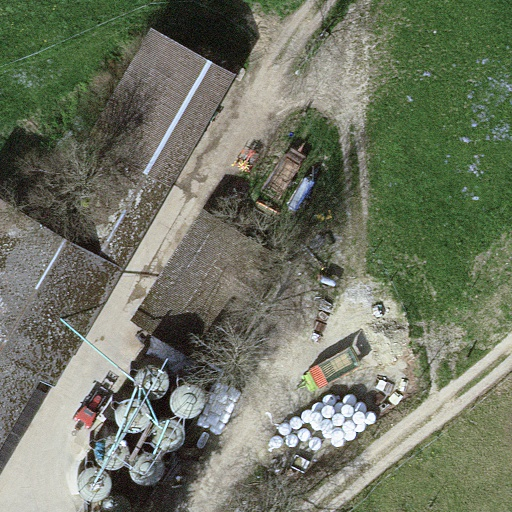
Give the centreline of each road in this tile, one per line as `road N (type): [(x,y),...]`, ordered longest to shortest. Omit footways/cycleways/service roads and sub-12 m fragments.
road 1 (track): [(334,0),(189,184),(70,410),(36,499),(42,511)]
road 2 (track): [(259,96),(327,99),(354,144),(328,310)]
road 3 (track): [(511,348),(325,511)]
